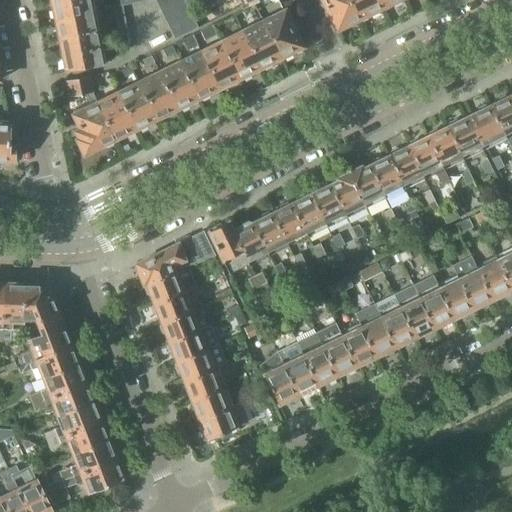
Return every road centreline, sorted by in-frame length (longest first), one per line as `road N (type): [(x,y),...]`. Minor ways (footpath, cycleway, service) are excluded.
road 1 (residential): [(176,508),(332,419),(511,333)]
road 2 (tertiary): [(76,251),(357,120)]
road 3 (tertiary): [(338,82),(57,211)]
road 4 (residential): [(176,508),(76,251)]
road 5 (residential): [(57,211),(12,0)]
road 6 (tertiary): [(511,3),(338,82)]
road 7 (tertiary): [(357,120),(511,46)]
